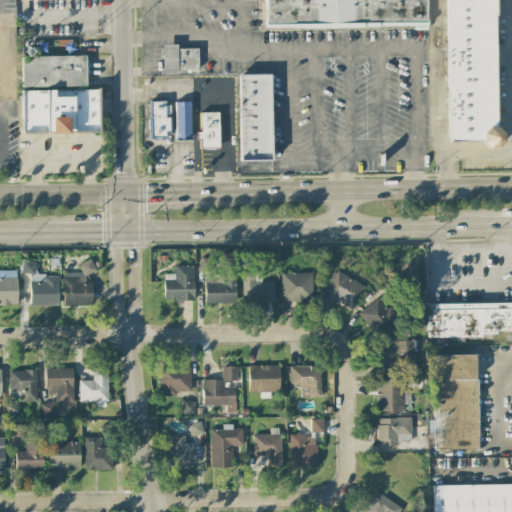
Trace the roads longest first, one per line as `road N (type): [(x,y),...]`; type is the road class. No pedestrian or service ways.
road 1 (residential): [(0,336),(313,333),(332,340),(347,368),(347,470)]
road 2 (residential): [(347,470),(338,490),(317,498),(0,501)]
road 3 (primary): [(126,230),(481,224)]
road 4 (primary): [(511,187),(205,189)]
road 5 (residential): [(121,0),(125,190)]
road 6 (residential): [(128,334),(151,511)]
road 7 (primary): [(125,190),(0,192)]
